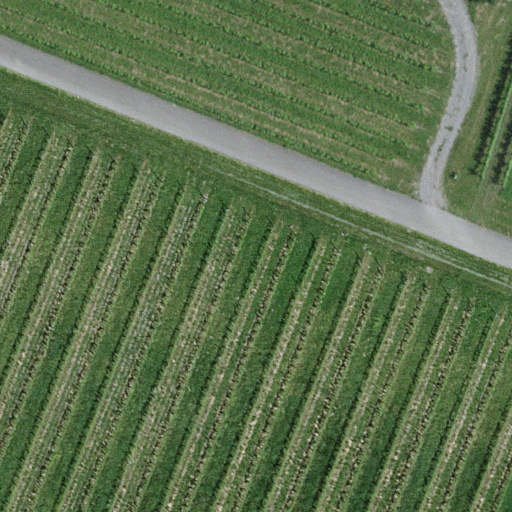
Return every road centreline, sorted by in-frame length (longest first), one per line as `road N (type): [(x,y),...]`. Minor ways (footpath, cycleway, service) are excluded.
road 1 (track): [(511,274),(0,71)]
road 2 (track): [(428,241),(467,77),(453,0)]
